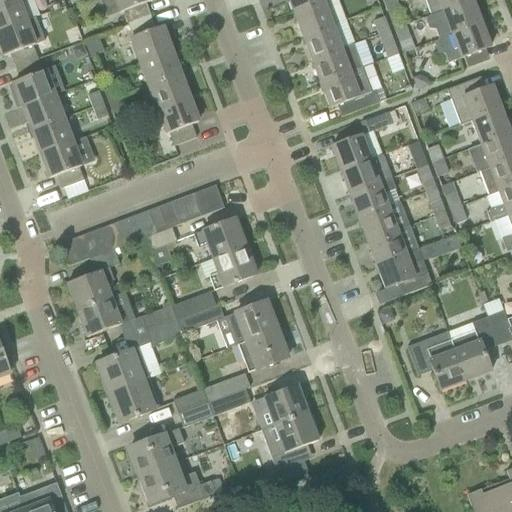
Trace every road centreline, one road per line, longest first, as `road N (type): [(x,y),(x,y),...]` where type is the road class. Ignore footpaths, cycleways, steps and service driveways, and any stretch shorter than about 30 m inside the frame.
road 1 (residential): [(211,0),(382,444),(414,453),(511,416)]
road 2 (residential): [(112,511),(33,305),(26,250),(0,181)]
